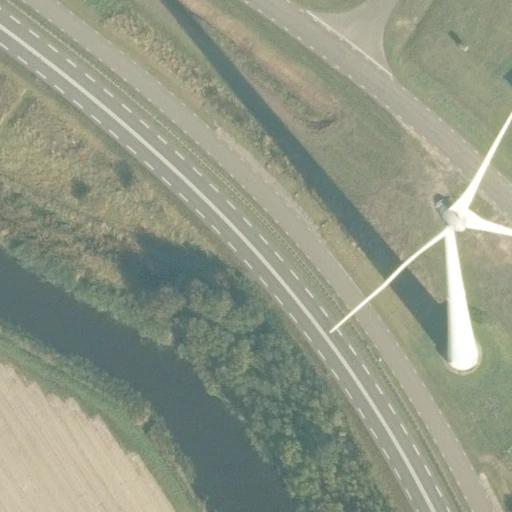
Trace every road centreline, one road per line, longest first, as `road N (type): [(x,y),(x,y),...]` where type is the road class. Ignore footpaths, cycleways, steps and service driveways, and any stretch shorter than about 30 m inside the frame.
road 1 (unclassified): [(478,511),(436,423),(342,289),(245,177),(142,82),(35,0)]
road 2 (trunk): [(431,511),(375,414),(284,285),(151,152)]
road 3 (unclassified): [(511,205),(338,55),(259,0)]
road 4 (primary): [(151,152),(0,28)]
